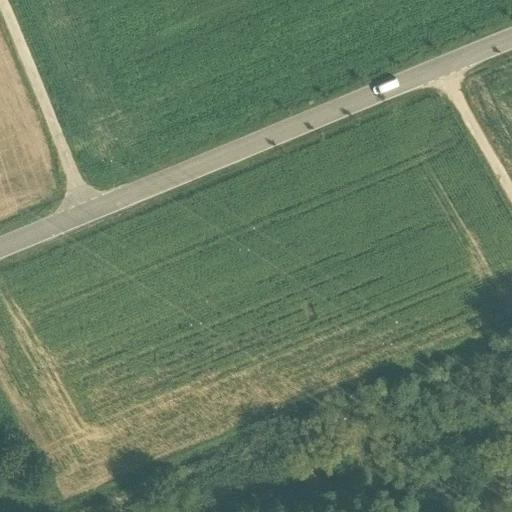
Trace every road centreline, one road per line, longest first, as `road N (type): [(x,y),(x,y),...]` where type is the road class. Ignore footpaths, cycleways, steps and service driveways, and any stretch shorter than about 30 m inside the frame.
road 1 (unclassified): [(0,249),(511,38)]
road 2 (track): [(86,213),(5,0)]
road 3 (track): [(439,67),(511,193)]
